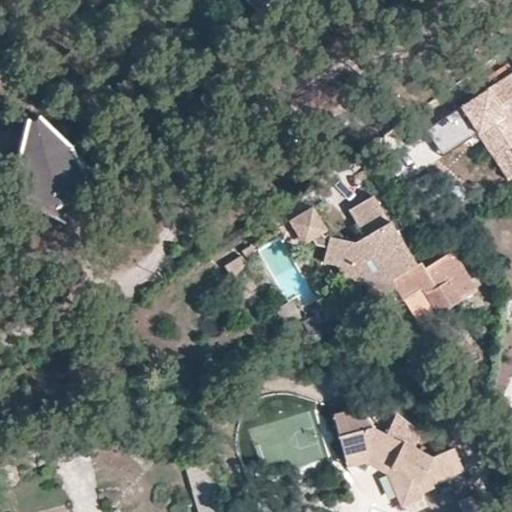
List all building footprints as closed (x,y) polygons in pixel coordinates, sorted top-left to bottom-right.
[(246,0),(264,17),(281,0),(246,0)] [(511,74),(461,106),(507,180),(511,176),(511,154),(509,149),(511,146),(511,126),(506,116),(511,112),(511,74)] [(27,118),(25,118),(15,162),(11,161),(11,163),(15,163),(19,199),(20,200),(49,216),(50,214),(51,214),(56,206),(67,203),(76,201),(87,179),(87,178),(71,148),(72,145),(38,116),(33,121),(26,120),(27,118)] [(415,265),(389,222),(388,222),(372,196),(349,210),(365,236),(363,244),(322,237),(321,234),(311,240),(315,246),(327,248),(324,263),(337,265),(351,289),(363,282),(374,300),(395,287),(403,301),(421,289),(437,313),(475,290),(450,250),(423,267),(420,263),(415,265)] [(326,232),(312,208),(288,221),(302,245),(311,240),(321,234),(326,232)] [(247,259),(229,270),(237,283),(255,272),(247,259)] [(297,346),(306,343),(301,330),(293,333),(297,346)] [(449,448),(426,457),(367,422),(354,407),(328,415),(341,457),(362,452),(384,466),(381,472),(391,495),(412,487),(413,491),(429,485),(428,482),(459,470),(449,448)] [(341,457),(343,464),(360,460),(381,472),(384,466),(362,452),(341,457)] [(391,495),(395,505),(416,497),(413,491),(412,487),(391,495)]
